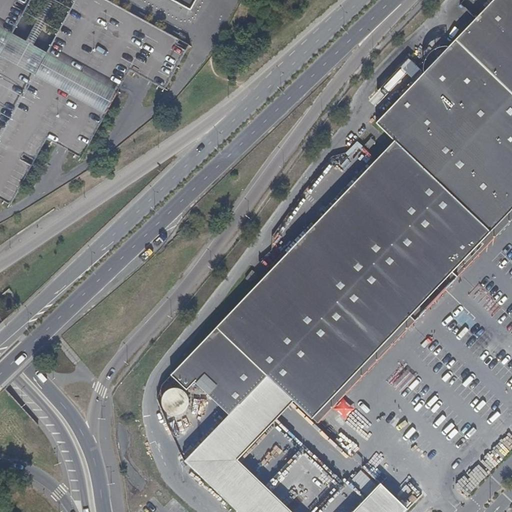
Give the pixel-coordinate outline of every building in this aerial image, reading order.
[(0,0),(0,196),(10,202),(46,136),(81,155),(129,68),(164,87),(189,42),(111,0),(0,0)] [(375,121),(393,138),(171,373),(221,422),(266,375),(293,400),(312,418),(410,317),(453,272),(511,210),(511,0),(492,0),(476,18),(424,71),(392,104),(375,121)] [(176,0),(195,10),(199,0),(176,0)] [(492,0),(464,0),(462,4),(476,18),(492,0)] [(424,71),(410,58),(378,91),(392,104),(424,71)] [(375,140),(371,136),(365,143),(368,147),(375,140)] [(257,272),(252,268),(246,277),(250,281),(257,272)] [(459,277),(453,272),(410,317),(416,322),(459,277)] [(266,375),(221,422),(185,460),(194,468),(212,485),(238,458),(293,400),(266,375)] [(181,387),(159,394),(167,420),(190,412),(181,387)] [(293,511),(238,458),(212,485),(239,511),(293,511)] [(404,511),(407,509),(380,484),(352,511),(404,511)]
